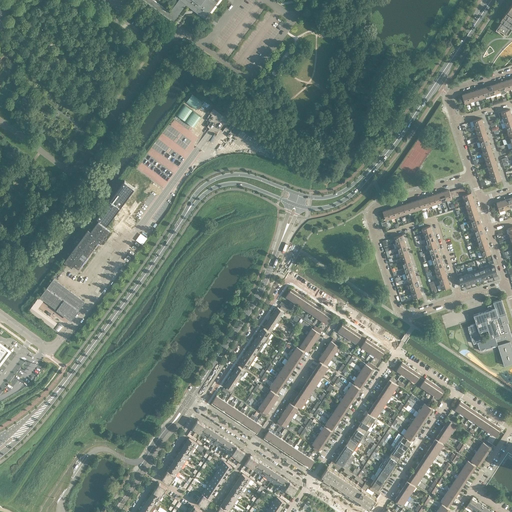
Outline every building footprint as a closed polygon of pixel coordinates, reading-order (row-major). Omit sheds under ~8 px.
[(103,0),(118,11),(119,11),(122,6),(124,7),(127,3),(123,0),(103,0)] [(146,0),(174,21),(186,5),(192,9),(193,8),(194,9),(196,10),(195,11),(202,16),(204,13),(207,16),(219,0),(178,0),(170,12),(153,0),(146,0)] [(501,22),(495,30),(500,33),(503,36),(503,35),(504,34),(507,36),(511,29),(511,3),(500,21),(501,22)] [(470,102),(467,93),(462,95),(464,103),(470,102)] [(192,94),(186,102),(196,110),(202,101),(192,94)] [(184,104),(176,114),(185,121),(193,110),(184,104)] [(511,114),(510,109),(501,112),(502,117),(511,114)] [(193,110),(185,121),(194,127),(201,117),(193,110)] [(483,123),(482,118),(473,121),(474,126),(483,123)] [(501,179),(500,174),(491,177),(492,182),(501,179)] [(103,210),(97,218),(107,225),(113,217),(122,205),(134,188),(125,181),(103,210)] [(452,198),(450,192),(449,190),(444,191),(447,200),(452,198)] [(466,194),(463,195),(462,195),(464,200),(473,197),(471,192),(466,194)] [(504,209),(501,201),(496,202),(499,211),(504,209)] [(391,218),(388,209),(382,211),(385,220),(391,218)] [(132,216),(129,221),(134,224),(137,219),(132,216)] [(78,269),(99,242),(101,244),(110,231),(98,222),(90,232),(88,230),(81,239),(64,262),(72,268),(73,265),(78,269)] [(432,231),(430,225),(421,228),(423,233),(432,231)] [(112,234),(115,236),(112,240),(119,245),(123,240),(121,238),(119,241),(116,239),(120,233),(116,229),(112,234)] [(141,233),(136,239),(143,244),(148,237),(141,233)] [(404,240),(402,234),(393,237),(395,242),(404,240)] [(491,253),(489,248),(480,251),(482,256),(491,253)] [(498,274),(494,263),(489,264),(490,267),(490,266),(493,276),(498,274)] [(60,275),(66,267),(63,264),(57,272),(60,275)] [(484,268),(485,268),(484,266),(478,268),(479,270),(482,279),(487,278),(484,268)] [(490,266),(490,267),(485,268),(484,268),(487,278),(493,276),(490,266)] [(474,272),(473,269),(467,271),(468,274),(468,273),(471,283),(477,281),(474,272)] [(479,270),(474,272),(477,281),(482,279),(479,270)] [(463,275),(462,273),(457,274),(461,286),(466,285),(463,275)] [(468,273),(468,274),(463,275),(466,285),(471,283),(468,273)] [(48,302),(61,284),(54,279),(41,297),(48,302)] [(450,287),(448,282),(440,284),(441,290),(450,287)] [(290,301),(296,291),(291,288),(286,296),(289,298),(289,300),(290,301)] [(295,302),(301,294),(296,291),(290,301),(292,300),(295,302)] [(422,296),(420,291),(412,293),(413,299),(422,296)] [(68,317),(81,299),(75,294),(68,303),(61,298),(54,307),(68,317)] [(299,307),(305,297),(301,294),(295,302),(298,304),(298,306),(299,307)] [(304,308),(309,300),(305,297),(299,307),(301,306),(304,308)] [(478,342),(480,350),(498,345),(495,336),(499,335),(494,318),(506,314),(501,299),(493,302),(494,304),(487,306),(489,310),(473,314),(476,323),(468,326),(473,343),(478,342)] [(308,313),(314,303),(309,300),(304,308),(307,310),(307,312),(308,313)] [(313,314),(318,306),(314,303),(308,313),(310,312),(313,314)] [(317,319),(323,309),(318,306),(313,314),(316,316),(316,318),(317,319)] [(286,312),(280,308),(278,307),(276,308),(275,308),(273,311),(281,316),(283,313),(284,314),(286,312)] [(322,320),(327,312),(323,309),(317,319),(319,318),(322,320)] [(278,319),(281,316),(273,311),(271,314),(272,315),(271,316),(279,322),(280,320),(278,319)] [(327,323),(331,317),(332,315),(327,312),(322,320),(325,323),(325,324),(326,325),(327,323)] [(279,322),(271,316),(270,318),(269,317),(267,320),(274,325),(276,322),(278,323),(279,322)] [(272,329),(274,325),(267,320),(265,324),(266,324),(265,326),(273,331),(274,330),(272,329)] [(342,334),(348,326),(343,322),(338,331),(337,332),(338,333),(339,331),(342,334)] [(346,338),(352,329),(348,326),(342,334),(346,336),(345,338),(346,338)] [(272,333),(267,330),(264,328),(262,330),(261,329),(260,332),(268,338),(272,333)] [(320,333),(313,328),(312,328),(309,332),(318,338),(318,337),(320,333)] [(351,340),(357,332),(352,329),(346,338),(347,339),(348,337),(351,340)] [(268,338),(260,332),(258,334),(259,335),(257,337),(265,342),(268,338)] [(318,338),(309,332),(306,337),(314,342),(316,339),(317,339),(318,338)] [(356,343),(360,337),(361,335),(357,332),(351,340),(355,342),(354,344),(355,344),(356,343)] [(265,342),(257,337),(256,339),(255,338),(254,341),(262,347),(265,342)] [(314,342),(306,337),(303,341),(312,347),(312,346),(314,342)] [(366,349),(371,341),(367,338),(365,341),(361,346),(360,348),(361,348),(362,347),(366,349)] [(338,345),(331,340),(329,344),(328,344),(328,345),(336,351),(339,346),(338,345)] [(262,347),(254,341),(252,343),(253,344),(251,346),(259,351),(262,347)] [(312,347),(303,341),(300,346),(308,352),(310,348),(311,348),(312,347)] [(369,354),(376,344),(371,341),(366,349),(369,352),(369,353),(369,354)] [(0,363),(8,353),(10,351),(0,343),(0,363)] [(375,355),(380,347),(376,344),(369,354),(370,354),(371,353),(375,355)] [(336,351),(328,345),(327,346),(325,350),(333,355),(336,351)] [(259,351),(251,346),(250,348),(249,347),(248,350),(256,356),(259,351)] [(305,352),(297,346),(294,349),(293,349),(292,350),(302,356),(305,352)] [(379,359),(385,350),(380,347),(375,355),(378,358),(378,359),(378,360),(379,358),(379,359)] [(256,356),(248,350),(246,352),(247,353),(245,355),(253,360),(256,356)] [(302,356),(292,350),(292,351),(293,352),(291,355),(299,361),(302,356)] [(333,355),(325,350),(323,353),(322,353),(322,354),(330,360),(333,355)] [(330,360),(322,354),(321,355),(319,359),(327,364),(330,360)] [(253,360),(245,355),(244,357),(243,356),(242,359),(250,365),(253,360)] [(299,361),(291,355),(288,358),(287,358),(286,359),(296,365),(299,361)] [(250,365),(242,359),(240,361),(241,362),(239,364),(247,369),(250,365)] [(296,365),(286,359),(286,360),(287,361),(285,364),(293,370),(296,365)] [(328,367),(320,362),(317,366),(325,372),(327,368),(329,369),(329,368),(328,367)] [(401,373),(407,365),(402,362),(397,370),(401,373)] [(374,369),(367,364),(366,363),(364,363),(364,364),(365,365),(363,368),(371,373),(374,369)] [(293,370),(285,364),(282,367),(281,367),(280,368),(290,374),(293,370)] [(406,376),(411,368),(407,365),(401,373),(406,376)] [(246,371),(242,368),(238,366),(237,367),(236,367),(234,370),(241,375),(243,376),(246,371)] [(325,372),(317,366),(314,371),(323,377),(324,376),(323,375),(325,372)] [(290,374),(280,368),(280,369),(281,370),(279,373),(287,379),(290,374)] [(371,373),(363,368),(360,371),(359,371),(358,372),(368,378),(371,373)] [(410,379),(416,371),(411,368),(406,376),(410,379)] [(239,378),(241,375),(234,370),(232,373),(233,374),(232,375),(240,381),(241,379),(239,378)] [(323,377),(314,371),(311,375),(319,381),(321,377),(323,378),(323,377)] [(415,382),(419,376),(421,374),(416,371),(410,379),(415,382)] [(368,378),(358,372),(359,374),(357,377),(365,382),(368,378)] [(287,379),(279,373),(276,377),(275,376),(274,377),(284,383),(287,379)] [(240,381),(232,375),(231,377),(230,376),(228,379),(235,384),(237,381),(239,382),(240,381)] [(319,381),(311,375),(308,380),(317,386),(318,385),(317,384),(319,381)] [(284,383),(274,377),(274,378),(275,379),(273,382),(281,388),(284,383)] [(365,382),(357,377),(354,380),(353,380),(352,381),(353,382),(362,387),(365,382)] [(425,389),(430,381),(426,377),(424,379),(420,386),(425,389)] [(233,387),(235,384),(228,379),(225,383),(226,383),(225,385),(227,386),(233,390),(235,389),(233,387)] [(395,383),(390,379),(389,379),(386,384),(395,389),(397,386),(398,386),(399,386),(398,385),(395,383)] [(317,386),(308,380),(305,384),(313,390),(315,386),(317,387),(317,386)] [(429,392),(435,384),(430,381),(425,389),(429,392)] [(281,388),(273,382),(270,385),(269,385),(268,386),(270,387),(269,387),(278,392),(281,388)] [(361,389),(357,386),(352,383),(350,386),(349,386),(348,387),(358,393),(361,389)] [(313,390),(305,384),(302,389),(311,395),(312,394),(311,393),(313,390)] [(395,389),(386,384),(383,388),(393,395),(393,394),(392,393),(395,389)] [(434,395),(439,387),(435,384),(429,392),(434,395)] [(358,393),(348,387),(348,388),(348,389),(346,392),(355,398),(358,393)] [(439,398),(444,390),(439,387),(434,395),(439,398)] [(393,395),(383,388),(380,393),(389,398),(391,395),(392,395),(393,395)] [(311,395),(302,389),(299,393),(307,399),(309,395),(311,396),(311,395)] [(279,395),(277,394),(271,390),(268,394),(276,400),(277,399),(276,399),(279,395)] [(355,398),(346,392),(344,395),(343,395),(342,396),(352,402),(355,398)] [(307,399),(299,393),(296,398),(305,404),(306,403),(305,402),(307,399)] [(389,398),(380,393),(377,397),(387,404),(387,403),(386,402),(389,398)] [(276,400),(268,394),(265,399),(273,404),(275,401),(276,401),(276,400)] [(217,406),(222,399),(216,395),(211,402),(217,406)] [(352,402),(342,396),(342,397),(343,398),(340,401),(349,407),(352,402)] [(387,404),(377,397),(374,402),(383,407),(385,404),(386,404),(387,404)] [(305,404),(296,398),(293,402),(301,408),(303,404),(305,405),(305,404)] [(227,402),(223,400),(222,399),(217,406),(221,409),(220,409),(221,410),(227,402)] [(273,404),(265,399),(262,403),(270,409),(271,408),(270,408),(273,404)] [(349,407),(340,401),(338,405),(337,404),(336,405),(346,411),(349,407)] [(460,412),(465,404),(460,401),(455,409),(460,412)] [(232,405),(230,404),(227,402),(221,410),(222,410),(223,410),(227,413),(232,405)] [(298,408),(292,404),(290,402),(287,406),(286,407),(295,413),(298,408)] [(383,407),(374,402),(371,406),(381,413),(381,412),(380,411),(383,407)] [(270,409),(262,403),(258,408),(261,410),(267,413),(267,414),(269,410),(270,410),(270,409)] [(433,408),(427,404),(425,403),(422,406),(421,406),(420,407),(430,413),(433,408)] [(409,404),(407,407),(415,413),(417,410),(409,404)] [(464,415),(470,407),(465,404),(460,412),(464,415)] [(237,408),(233,406),(232,405),(227,413),(231,415),(230,416),(231,416),(237,408)] [(346,411),(336,405),(336,406),(336,407),(334,410),(343,416),(346,411)] [(381,413),(371,406),(368,411),(376,417),(379,413),(380,413),(381,413)] [(295,413),(286,407),(286,408),(284,412),(292,417),(295,413)] [(430,413),(420,407),(421,409),(419,412),(427,417),(430,413)] [(469,418),(474,410),(470,407),(464,415),(469,418)] [(242,412),(240,411),(237,408),(231,416),(232,417),(233,417),(237,419),(242,412)] [(343,416),(334,410),(332,414),(331,413),(330,414),(340,420),(343,416)] [(473,421),(479,413),(474,410),(469,418),(473,421)] [(247,415),(243,413),(242,412),(237,419),(241,422),(240,422),(241,423),(247,415)] [(292,417),(284,412),(281,415),(280,416),(289,422),(292,417)] [(376,417),(371,414),(368,412),(365,416),(373,422),(376,417)] [(427,417),(419,412),(416,415),(415,415),(414,416),(424,422),(427,417)] [(478,424),(483,416),(479,413),(473,421),(478,424)] [(340,420),(330,414),(330,415),(331,416),(328,419),(337,425),(340,420)] [(252,419),(250,418),(247,415),(241,423),(242,424),(243,423),(247,426),(252,419)] [(289,422),(280,416),(280,417),(277,421),(278,421),(283,425),(286,426),(289,422)] [(373,422),(365,416),(362,420),(370,426),(373,422)] [(424,422),(414,416),(415,418),(413,421),(421,426),(424,422)] [(482,427),(488,419),(483,416),(478,424),(482,427)] [(257,422),(253,420),(252,419),(247,426),(251,429),(250,429),(251,430),(257,422)] [(337,425),(328,419),(326,423),(325,422),(324,423),(325,424),(333,429),(337,425)] [(457,424),(450,419),(449,419),(445,423),(454,429),(457,424)] [(487,430),(492,422),(488,419),(482,427),(487,430)] [(200,434),(206,425),(197,420),(192,428),(200,434)] [(370,426),(362,420),(359,424),(367,430),(370,426)] [(421,426),(413,421),(410,424),(409,424),(408,425),(418,431),(421,426)] [(257,433),(261,426),(262,425),(257,422),(251,430),(252,430),(253,430),(257,433)] [(491,433),(497,425),(492,422),(487,430),(491,433)] [(454,429),(445,423),(442,428),(451,433),(454,429)] [(367,430),(359,424),(357,428),(365,434),(367,430)] [(203,436),(209,428),(206,425),(200,434),(203,436)] [(333,431),(324,425),(324,426),(323,425),(322,425),(323,427),(321,430),(329,436),(333,431)] [(418,431),(408,425),(409,427),(407,430),(415,435),(418,431)] [(496,436),(501,428),(497,425),(491,433),(496,436)] [(207,439),(213,430),(209,428),(203,436),(207,439)] [(365,434),(357,428),(354,432),(362,438),(365,434)] [(451,433),(442,428),(439,432),(448,438),(451,433)] [(210,441),(216,432),(213,430),(207,439),(210,441)] [(269,441),(274,433),(269,430),(264,437),(268,440),(268,441),(269,441)] [(329,436),(321,430),(319,433),(317,433),(317,434),(326,440),(329,436)] [(415,435),(407,430),(404,433),(403,433),(402,434),(404,434),(403,435),(412,440),(415,435)] [(214,443),(220,435),(216,432),(210,441),(214,443)] [(362,438),(354,432),(351,436),(359,442),(362,438)] [(448,438),(439,432),(436,437),(445,442),(448,438)] [(274,444),(281,434),(280,433),(277,436),(274,433),(269,441),(270,442),(270,441),(274,444)] [(279,448),(284,440),(280,438),(283,435),(281,434),(274,444),(278,447),(279,448)] [(326,440),(317,434),(316,435),(317,436),(315,439),(323,445),(326,440)] [(217,446),(223,437),(220,435),(214,443),(217,446)] [(411,441),(407,439),(401,435),(398,439),(408,445),(411,441)] [(359,442),(351,436),(349,440),(357,446),(359,442)] [(221,448),(227,439),(223,437),(217,446),(221,448)] [(197,443),(189,438),(186,442),(195,448),(197,443)] [(444,444),(435,438),(432,443),(440,448),(444,444)] [(224,450),(230,442),(227,439),(221,448),(224,450)] [(284,451),(291,440),(290,439),(287,442),(284,440),(279,448),(280,449),(280,448),(284,451)] [(323,445),(315,439),(313,442),(311,442),(311,443),(312,444),(315,445),(320,449),(323,445)] [(408,445),(398,439),(396,443),(405,449),(408,445)] [(289,455),(294,447),(290,444),(293,441),(291,440),(284,451),(288,454),(289,455)] [(357,446),(349,440),(346,444),(354,450),(357,446)] [(195,448),(186,442),(183,446),(192,452),(195,448)] [(228,453),(234,444),(230,442),(224,450),(228,453)] [(491,447),(490,446),(483,442),(480,446),(488,452),(491,447)] [(405,449),(396,443),(393,447),(395,448),(403,453),(405,449)] [(440,448),(432,443),(429,448),(437,453),(440,448)] [(231,455),(237,446),(234,444),(228,453),(231,455)] [(354,450),(346,444),(343,448),(351,454),(354,450)] [(192,452),(183,446),(181,450),(189,456),(192,452)] [(240,460),(245,452),(237,446),(231,455),(240,460)] [(294,458),(301,447),(300,446),(298,449),(294,447),(289,455),(290,455),(294,458)] [(488,452),(480,446),(477,451),(485,456),(488,452)] [(299,461),(304,453),(301,451),(303,448),(301,447),(294,458),(298,460),(298,461),(299,461)] [(351,454),(343,448),(341,452),(349,458),(351,454)] [(403,453),(395,448),(392,452),(400,457),(403,453)] [(437,453),(429,448),(426,452),(434,458),(437,453)] [(189,456),(181,450),(178,454),(187,460),(189,456)] [(485,456),(477,451),(474,455),(482,461),(485,456)] [(349,458),(341,452),(338,456),(346,462),(349,458)] [(400,457),(392,452),(390,456),(398,461),(400,457)] [(434,458),(426,452),(423,457),(431,462),(434,458)] [(304,464),(309,457),(311,454),(310,453),(308,456),(304,453),(299,461),(300,462),(304,464)] [(187,460),(178,454),(175,458),(184,464),(187,460)] [(253,469),(259,461),(250,455),(245,464),(253,469)] [(482,461),(474,455),(471,460),(479,465),(482,461)] [(346,462),(338,456),(335,461),(343,466),(346,462)] [(398,461),(390,456),(387,460),(395,465),(398,461)] [(309,468),(314,460),(309,457),(304,464),(309,468)] [(431,462),(423,457),(420,461),(428,467),(431,462)] [(184,464),(175,458),(173,462),(181,468),(184,464)] [(395,465),(387,460),(384,464),(392,469),(395,465)] [(476,465),(468,460),(465,465),(473,470),(476,465)] [(232,467),(224,461),(221,465),(229,471),(232,467)] [(256,472),(262,463),(259,461),(253,469),(256,472)] [(428,467),(420,461),(417,466),(425,471),(428,467)] [(181,468),(173,462),(170,466),(179,472),(181,468)] [(260,474),(266,465),(262,463),(256,472),(260,474)] [(392,469),(384,464),(382,468),(390,473),(392,469)] [(229,471),(221,465),(218,469),(227,475),(229,471)] [(263,476),(269,468),(266,465),(260,474),(263,476)] [(362,488),(356,484),(328,465),(322,475),(324,477),(323,478),(330,483),(331,482),(335,484),(334,486),(341,490),(342,489),(346,492),(345,493),(352,497),(353,496),(361,502),(360,503),(367,507),(368,506),(370,508),(377,498),(366,490),(370,484),(366,482),(362,488)] [(473,470),(465,465),(462,469),(470,475),(473,470)] [(179,472),(170,466),(168,470),(176,475),(179,472)] [(425,471),(417,466),(414,470),(422,476),(425,471)] [(267,479),(273,470),(269,468),(263,476),(267,479)] [(390,473),(382,468),(379,472),(387,477),(390,473)] [(227,475),(218,469),(215,473),(224,479),(227,475)] [(470,475),(462,469),(459,474),(467,479),(470,475)] [(170,484),(176,475),(168,470),(162,478),(170,484)] [(270,481),(276,472),(273,470),(267,479),(270,481)] [(422,476),(414,470),(411,475),(419,480),(422,476)] [(274,483),(280,475),(276,472),(270,481),(274,483)] [(387,477),(379,472),(376,476),(384,481),(387,477)] [(224,479),(215,473),(213,477),(221,483),(224,479)] [(251,479),(242,473),(239,477),(248,483),(251,479)] [(467,479),(459,474),(456,478),(464,484),(467,479)] [(278,486),(283,477),(280,475),(274,483),(278,486)] [(419,480),(411,475),(408,479),(416,485),(419,480)] [(384,481),(376,476),(374,480),(382,485),(384,481)] [(221,483),(213,477),(210,481),(219,487),(221,483)] [(248,483),(239,477),(237,481),(245,487),(248,483)] [(281,488),(287,479),(283,477),(278,486),(281,488)] [(464,484),(456,478),(453,483),(461,488),(464,484)] [(285,490),(290,482),(287,479),(281,488),(285,490)] [(382,485),(374,480),(371,484),(379,490),(382,485)] [(219,487),(210,481),(207,485),(216,491),(219,487)] [(245,487),(237,481),(234,485),(242,491),(245,487)] [(415,486),(407,481),(404,485),(412,491),(415,486)] [(162,496),(168,488),(159,482),(154,491),(162,496)] [(293,496),(298,487),(290,482),(285,490),(293,496)] [(461,488),(453,483),(450,487),(458,493),(461,488)] [(216,491),(207,485),(205,489),(213,495),(216,491)] [(242,491),(234,485),(231,489),(240,495),(242,491)] [(412,491),(404,485),(401,490),(409,495),(412,491)] [(458,493),(450,487),(447,492),(455,497),(458,493)] [(213,495),(205,489),(202,493),(211,499),(213,495)] [(240,495),(231,489),(229,493),(237,499),(240,495)] [(409,495),(401,490),(398,494),(406,500),(409,495)] [(162,496),(154,491),(151,495),(160,500),(162,496)] [(455,497),(447,492),(444,496),(452,502),(455,497)] [(205,507),(211,499),(202,493),(197,501),(205,507)] [(237,499),(229,493),(226,497),(234,503),(237,499)] [(406,500),(398,494),(395,499),(397,500),(403,504),(406,500)] [(160,500),(151,495),(148,499),(157,504),(160,500)] [(285,502),(277,496),(274,501),(282,506),(285,502)] [(452,502),(444,496),(441,501),(449,506),(452,502)] [(234,503),(226,497),(223,501),(232,507),(234,503)] [(470,501),(466,506),(471,509),(472,509),(477,501),(475,500),(476,499),(473,497),(470,501)] [(157,504),(148,499),(146,503),(154,508),(157,504)] [(232,507),(223,501),(221,505),(229,511),(232,507)] [(282,506),(274,501),(271,505),(280,510),(282,506)] [(477,511),(482,503),(479,501),(478,502),(477,501),(472,509),(473,510),(474,508),(477,510),(477,511)] [(151,511),(154,508),(146,503),(143,507),(150,511),(151,511)] [(483,511),(486,507),(485,506),(486,505),(482,503),(477,511),(477,510),(476,511),(483,511)]
